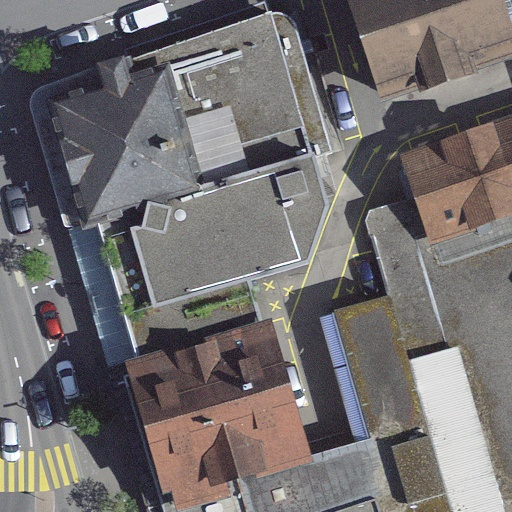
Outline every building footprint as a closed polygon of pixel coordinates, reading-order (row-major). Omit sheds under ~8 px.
[(511,0),(371,0),(400,103),(457,87),(462,103),(511,88),(511,77),(510,70),(511,69),(511,0)] [(177,50),(51,87),(128,345),(299,295),(351,279),(373,230),(308,11),(177,50)] [(511,130),(410,162),(442,263),(490,248),(496,268),(511,263),(511,130)] [(416,186),(377,195),(400,296),(417,293),(423,322),(446,317),(416,186)] [(511,267),(453,288),(511,455),(511,267)] [(299,295),(128,345),(176,511),(474,511),(477,511),(415,303),(356,320),(393,446),(349,458),(299,295)]
